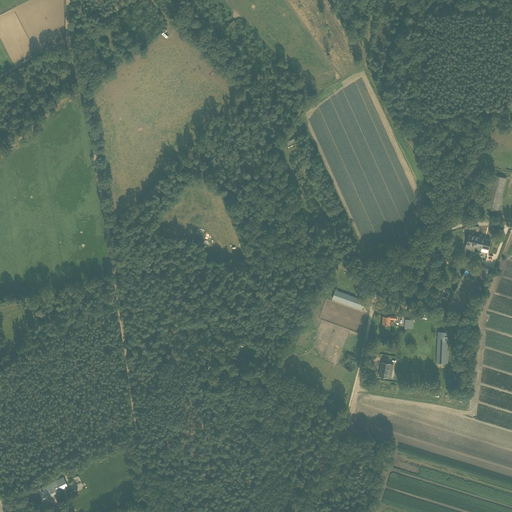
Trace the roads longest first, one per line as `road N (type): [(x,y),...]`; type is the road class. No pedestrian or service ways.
road 1 (track): [(432,232),(354,257),(114,274)]
road 2 (track): [(114,274),(70,38)]
road 3 (track): [(150,511),(114,274)]
road 4 (unclassified): [(361,369),(385,279),(456,228),(511,227)]
road 5 (track): [(253,262),(145,468)]
road 6 (track): [(315,256),(294,149),(321,103),(367,69)]
road 7 (track): [(415,149),(327,0)]
road 8 (track): [(295,511),(345,429),(361,369)]
